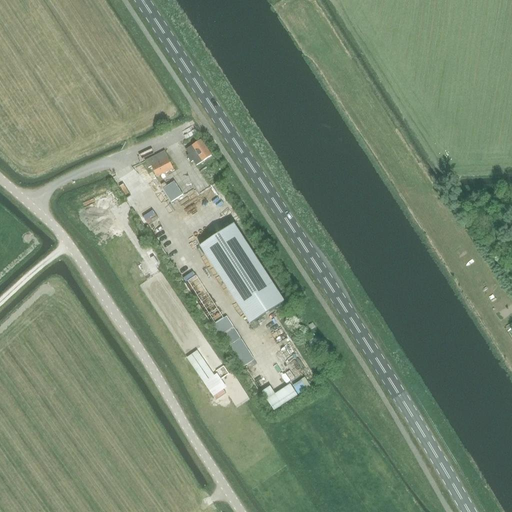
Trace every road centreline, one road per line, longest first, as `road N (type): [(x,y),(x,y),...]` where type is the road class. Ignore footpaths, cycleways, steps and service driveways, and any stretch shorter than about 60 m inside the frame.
road 1 (primary): [(468,511),(141,0)]
road 2 (unclassified): [(239,511),(68,244),(0,177)]
